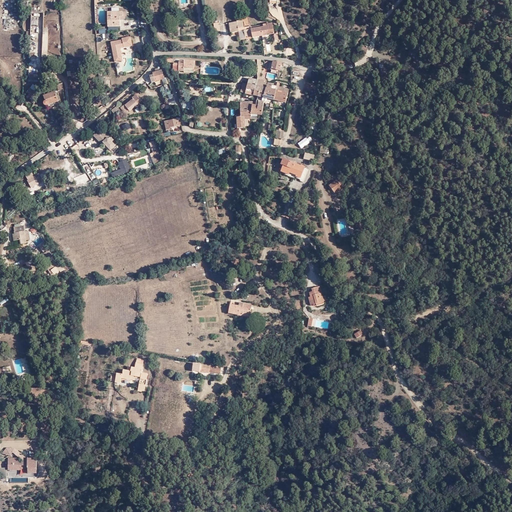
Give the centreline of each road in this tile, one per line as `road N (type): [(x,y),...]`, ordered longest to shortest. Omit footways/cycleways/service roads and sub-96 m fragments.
road 1 (residential): [(157,55),(186,130),(239,137),(264,211),(322,248),(337,293),(386,329),(407,388)]
road 2 (residential): [(157,55),(106,110),(5,181),(0,220)]
road 3 (track): [(407,388),(462,443),(511,476)]
